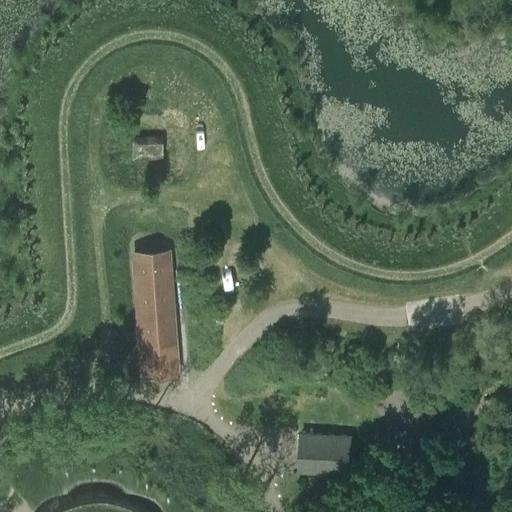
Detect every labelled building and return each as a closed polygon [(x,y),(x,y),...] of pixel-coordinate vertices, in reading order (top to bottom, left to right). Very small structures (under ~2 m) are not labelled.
[(131,159),(162,159),(162,135),(131,135),(131,159)] [(143,374),(172,372),(175,372),(167,250),(135,252),(143,374)] [(426,403),(420,408),(425,415),(432,409),(426,403)] [(290,467),(292,429),(267,428),(265,466),(290,467)] [(299,431),(297,470),(348,472),(350,434),(299,431)] [(196,511),(193,504),(180,489),(164,476),(147,466),(128,458),(108,454),(86,454),(66,457),(47,463),(30,472),(12,451),(6,456),(0,453),(0,466),(30,501),(44,492),(59,484),(76,479),(93,478),(111,479),(127,484),(143,492),(157,503),(165,511),(196,511)] [(144,511),(133,504),(123,499),(117,497),(110,495),(102,494),(99,494),(93,494),(87,494),(80,495),(72,497),(67,498),(59,502),(52,505),(48,508),(42,511),(144,511)]
